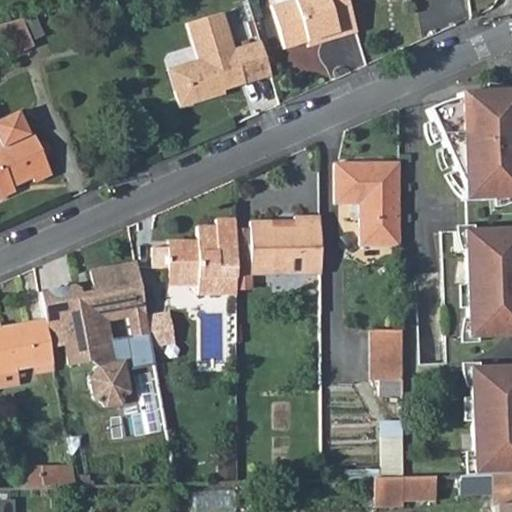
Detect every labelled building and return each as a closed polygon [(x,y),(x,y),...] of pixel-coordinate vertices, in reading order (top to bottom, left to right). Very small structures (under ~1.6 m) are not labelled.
[(355,30),(345,0),(281,0),(273,3),(269,4),(283,47),(305,40),(319,36),(320,40),(355,30)] [(269,74),(258,39),(232,47),(221,11),(185,22),(196,58),(178,64),(185,86),(173,89),(178,106),(210,96),(212,91),(221,89),(269,74)] [(0,38),(6,51),(30,41),(20,19),(0,24),(0,38)] [(319,36),(305,40),(306,45),(320,40),(319,36)] [(185,86),(178,64),(166,67),(173,89),(185,86)] [(511,193),(511,98),(506,99),(505,93),(455,95),(456,100),(445,101),(440,103),(438,103),(423,108),(459,188),(460,202),(510,200),(510,194),(511,193)] [(15,175),(17,179),(31,172),(34,178),(52,169),(44,153),(46,152),(48,151),(50,148),(50,146),(50,143),(48,140),(47,139),(45,138),(42,137),(40,138),(38,138),(32,126),(30,126),(19,103),(0,111),(0,192),(13,186),(9,178),(15,175)] [(397,161),(333,162),(333,201),(360,201),(360,243),(400,242),(397,161)] [(231,238),(231,220),(212,220),(211,228),(193,229),(193,240),(193,247),(166,248),(150,248),(150,268),(165,268),(166,280),(197,279),(197,286),(197,297),(233,296),(233,282),(231,238)] [(231,238),(233,282),(253,281),(253,283),(321,281),(319,224),(295,225),(295,236),(273,237),(273,230),(252,231),(252,237),(231,238)] [(511,233),(511,230),(462,232),(466,339),(511,337),(511,233)] [(73,288),(38,294),(42,319),(48,354),(63,351),(66,369),(88,365),(103,375),(92,391),(95,406),(107,414),(121,412),(129,399),(123,364),(152,359),(150,347),(144,317),(134,264),(88,272),(92,294),(78,296),(77,291),(73,288)] [(233,282),(233,296),(233,299),(253,299),(253,283),(253,281),(233,282)] [(172,342),(167,313),(144,317),(150,347),(172,342)] [(42,319),(0,326),(0,373),(50,364),(42,319)] [(403,325),(373,326),(374,375),(405,375),(403,325)] [(471,476),(511,474),(511,367),(467,370),(471,476)] [(378,393),(402,394),(403,379),(378,379),(378,393)] [(379,467),(400,469),(405,420),(384,418),(379,467)] [(13,467),(13,488),(70,486),(67,466),(13,467)] [(511,511),(511,475),(471,476),(457,476),(459,498),(491,498),(490,511),(511,511)] [(459,498),(457,476),(434,477),(435,504),(459,503),(459,498)] [(408,477),(373,478),(374,510),(403,509),(403,505),(435,504),(434,477),(411,477),(408,477)] [(196,509),(233,510),(234,491),(197,490),(196,509)]
